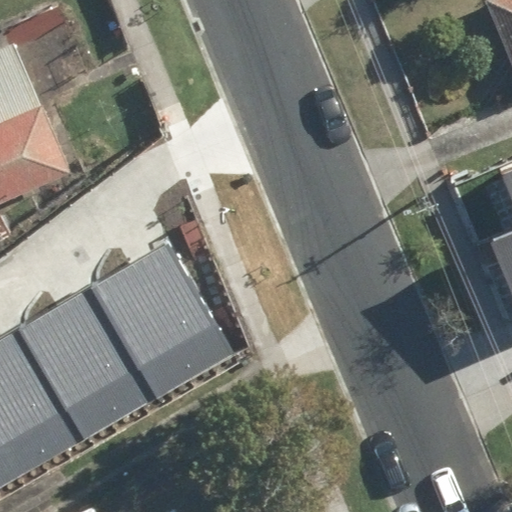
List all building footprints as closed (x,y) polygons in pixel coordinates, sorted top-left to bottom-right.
[(511,0),(489,0),(511,52),(511,0)] [(0,198),(70,167),(11,39),(0,43),(0,198)] [(511,232),(496,239),(511,277),(511,232)] [(14,285),(0,295),(0,466),(12,482),(61,445),(53,435),(99,400),(81,376),(109,355),(69,302),(42,322),(14,285)] [(175,511),(172,503),(151,511),(99,511),(95,501),(69,511),(175,511)]
